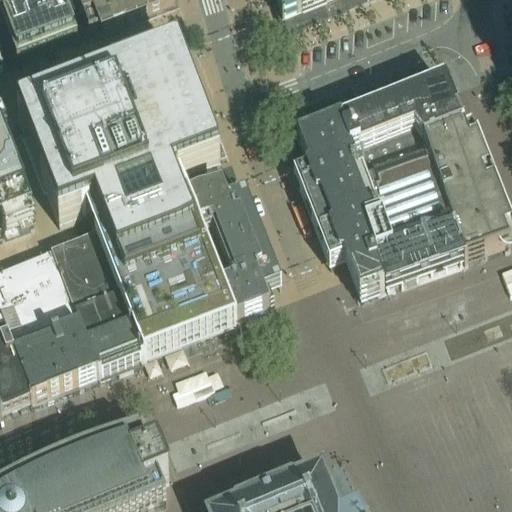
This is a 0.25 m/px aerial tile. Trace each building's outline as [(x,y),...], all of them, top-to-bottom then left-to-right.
[(0,13),(0,24),(17,71),(77,49),(59,0),(0,0),(0,10),(1,13),(0,13)] [(73,0),(80,17),(122,1),(126,0),(73,0)] [(171,0),(126,0),(122,1),(132,28),(175,12),(171,0)] [(347,12),(377,0),(274,0),(285,37),(330,19),(331,21),(348,14),(347,12)] [(90,44),(132,28),(122,1),(80,17),(90,44)] [(18,126),(21,135),(26,147),(46,201),(59,234),(87,222),(91,232),(97,246),(144,370),(148,368),(153,371),(166,366),(172,363),(176,357),(190,351),(205,345),(212,347),(226,341),(228,336),(237,333),(236,331),(224,299),(189,211),(187,206),(187,207),(179,188),(220,172),(203,130),(179,64),(18,126)] [(430,149),(463,137),(446,92),(444,93),(412,106),(430,149)] [(430,149),(412,106),(379,118),(392,148),(413,140),(423,152),(430,149)] [(351,164),(360,161),(392,148),(379,118),(347,131),(347,129),(328,138),(298,150),(308,177),(292,184),(300,205),(317,198),(358,182),(351,164)] [(0,135),(0,246),(36,233),(0,135)] [(430,149),(423,152),(454,243),(464,272),(468,271),(504,258),(510,256),(508,251),(503,239),(511,236),(511,240),(511,239),(511,237),(510,233),(477,148),(476,149),(471,137),(464,140),(463,137),(430,149)] [(361,181),(358,182),(317,198),(300,205),(329,277),(345,271),(360,308),(384,300),(382,296),(363,234),(378,228),(361,181)] [(262,320),(269,317),(263,302),(282,295),(246,201),(226,209),(222,198),(189,211),(224,299),(236,331),(243,328),(248,333),(261,328),(262,320)] [(464,272),(454,243),(393,264),(380,227),(378,228),(363,234),(382,296),(384,300),(464,272)] [(53,263),(102,389),(142,373),(141,371),(144,370),(97,246),(53,263)] [(0,284),(0,321),(36,416),(99,391),(98,390),(102,389),(53,263),(0,284)] [(0,321),(0,417),(3,426),(34,415),(35,416),(36,416),(0,321)] [(41,486),(32,490),(41,511),(165,511),(166,511),(158,492),(169,488),(157,459),(146,463),(140,449),(102,461),(66,474),(41,486)] [(347,511),(344,505),(345,505),(346,504),(346,503),(346,502),(346,501),(345,500),(344,500),(343,500),(342,500),(332,505),(331,503),(330,503),(322,484),(315,487),(315,488),(308,491),(308,490),(301,493),(301,494),(294,497),(294,496),(291,497),(290,496),(283,499),(284,499),(277,502),(277,501),(270,504),(269,504),(259,508),(259,509),(252,511),(347,511)] [(41,511),(32,490),(18,497),(3,505),(0,506),(0,511),(41,511)]
